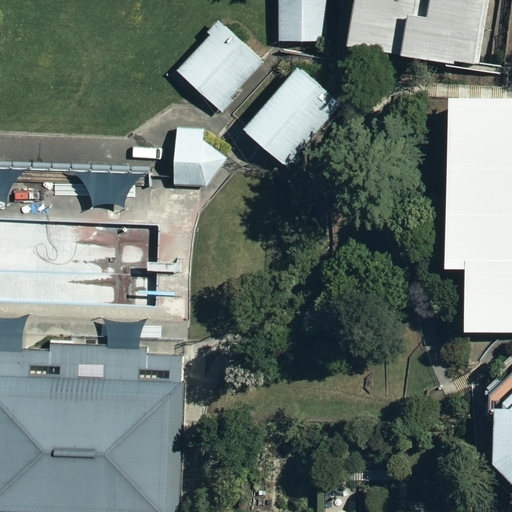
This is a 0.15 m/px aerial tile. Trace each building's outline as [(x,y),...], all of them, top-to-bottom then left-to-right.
[(332,0),(282,0),(284,42),(334,41),(332,0)] [(488,64),(497,0),(368,0),(362,48),(383,51),(488,64)] [(224,20),(174,74),(209,107),(220,117),(271,64),(267,60),(224,20)] [(346,107),(305,73),(257,129),(298,164),(346,107)] [(452,257),(451,322),(467,323),(511,323),(511,93),(432,92),(429,257),(452,257)] [(209,131),(179,130),(177,184),(208,185),(230,156),(208,141),(209,131)] [(184,511),(189,391),(0,384),(0,511),(184,511)] [(511,391),(499,403),(487,404),(488,460),(511,482),(511,391)]
